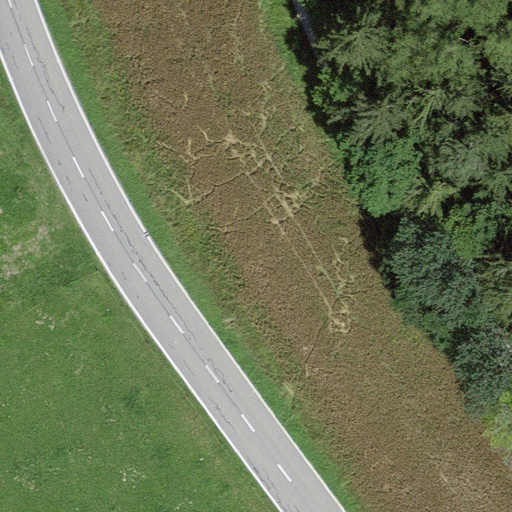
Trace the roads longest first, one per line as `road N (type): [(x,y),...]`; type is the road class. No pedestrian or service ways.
road 1 (secondary): [(304,511),(182,357),(51,121),(6,0)]
road 2 (track): [(511,337),(303,0)]
